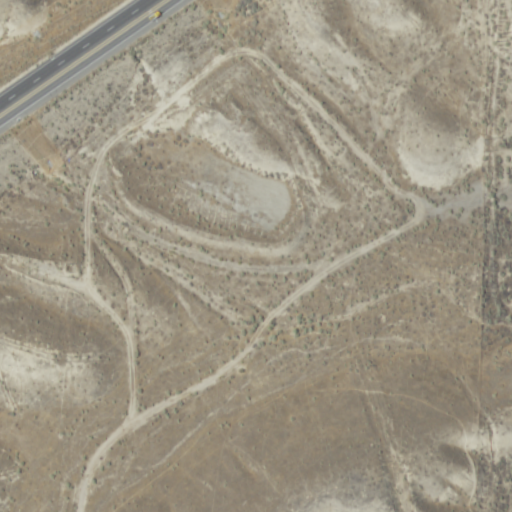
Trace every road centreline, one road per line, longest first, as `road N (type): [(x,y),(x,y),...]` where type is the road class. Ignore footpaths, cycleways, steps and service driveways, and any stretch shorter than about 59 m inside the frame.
road 1 (track): [(134,511),(359,225),(425,210),(511,209)]
road 2 (primary): [(0,119),(173,0)]
road 3 (track): [(278,71),(425,210)]
